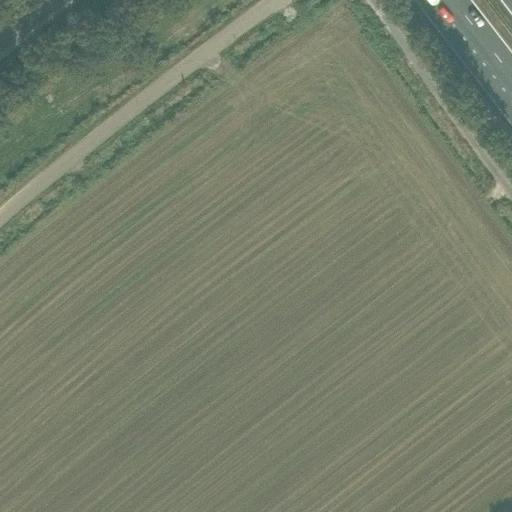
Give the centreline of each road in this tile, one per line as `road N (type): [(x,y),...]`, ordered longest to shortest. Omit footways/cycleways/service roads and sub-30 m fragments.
road 1 (unclassified): [(0,217),(276,0)]
road 2 (unclassified): [(511,176),(374,0)]
